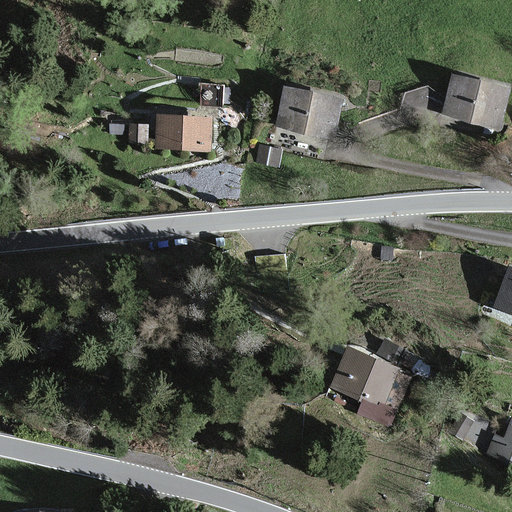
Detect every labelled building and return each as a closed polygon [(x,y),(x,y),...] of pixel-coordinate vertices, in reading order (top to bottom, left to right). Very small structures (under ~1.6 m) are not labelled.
[(511,90),(455,73),(442,117),(499,134),(511,90)] [(283,86),(279,86),(270,128),(334,142),(343,99),(283,86)] [(211,119),(162,115),(159,145),(208,149),(211,119)] [(511,266),(493,311),(511,319),(511,266)] [(400,370),(351,348),(334,386),(382,408),(400,370)] [(481,442),(490,420),(467,410),(457,431),(481,442)] [(511,419),(501,440),(493,436),(484,454),(511,468),(511,419)]
